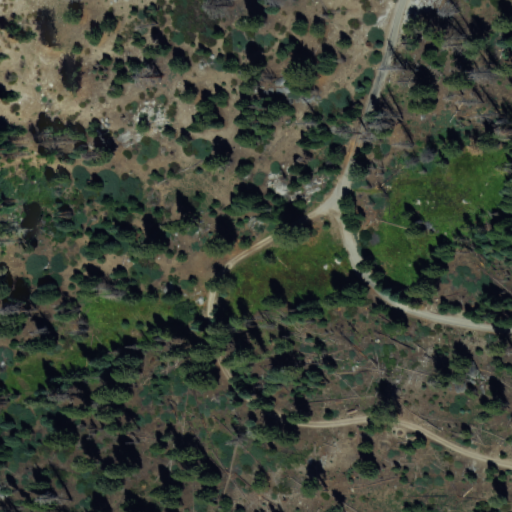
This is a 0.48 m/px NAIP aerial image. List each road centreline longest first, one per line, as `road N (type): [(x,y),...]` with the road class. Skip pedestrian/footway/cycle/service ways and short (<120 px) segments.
road 1 (track): [(511,464),(412,425),(308,424),(264,405),(215,344),(208,318),(221,273),(270,234),(336,206)]
road 2 (track): [(403,0),(336,206),(370,280),(402,303),(440,320),(511,330)]
